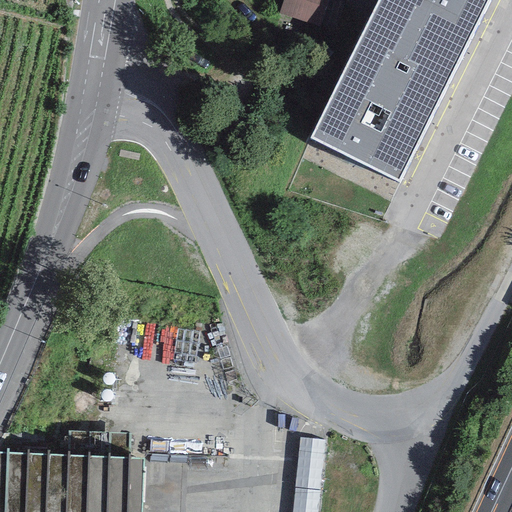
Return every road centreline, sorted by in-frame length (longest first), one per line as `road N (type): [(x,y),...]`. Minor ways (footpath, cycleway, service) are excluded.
road 1 (unclassified): [(184,158),(276,363),(296,386),(337,409),(399,417),(439,397),(472,357),(511,281)]
road 2 (tertiary): [(0,362),(61,208),(89,108)]
road 3 (unclassified): [(184,158),(187,138),(151,83),(101,45)]
